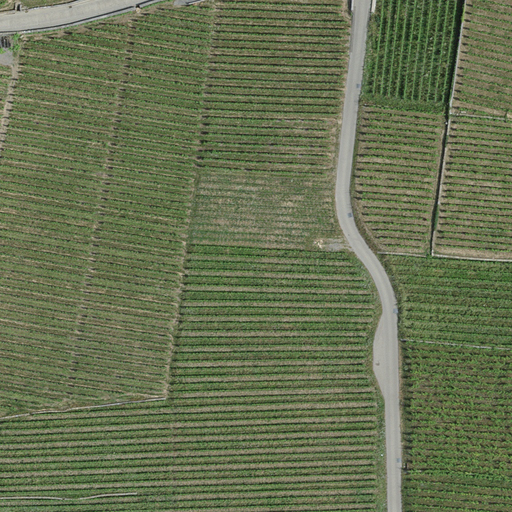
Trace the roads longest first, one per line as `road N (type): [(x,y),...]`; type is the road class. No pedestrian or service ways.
road 1 (track): [(362,0),(342,203),(390,303),(395,511)]
road 2 (track): [(0,26),(131,0)]
